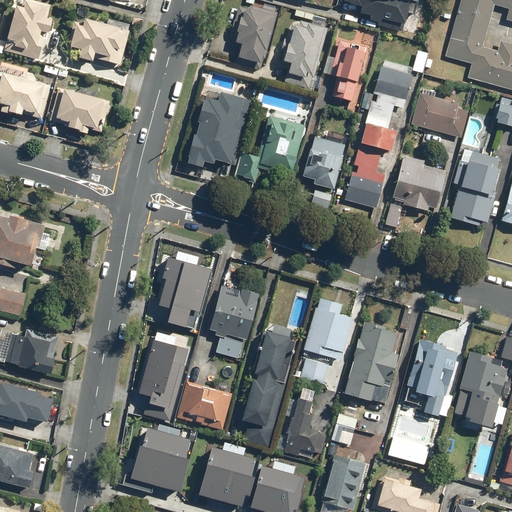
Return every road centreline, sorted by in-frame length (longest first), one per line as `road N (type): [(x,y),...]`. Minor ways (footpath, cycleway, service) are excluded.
road 1 (secondary): [(74,511),(131,205)]
road 2 (residential): [(511,298),(216,218)]
road 3 (secondary): [(136,181),(185,0)]
